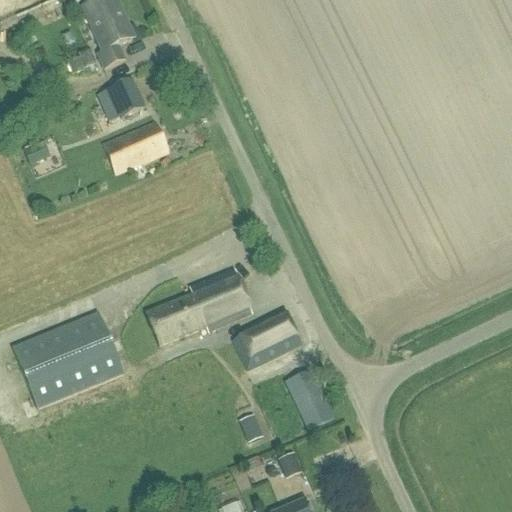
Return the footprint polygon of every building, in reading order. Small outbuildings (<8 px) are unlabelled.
[(133,44),(114,0),(108,0),(81,12),(100,57),(97,59),(103,73),(124,64),(117,50),(133,44)] [(143,112),(130,83),(95,98),(108,128),(143,112)] [(166,157),(154,127),(102,148),(114,178),(166,157)] [(251,319),(233,275),(188,293),(191,301),(144,319),(157,351),(204,333),(206,337),(251,319)] [(122,378),(96,317),(10,352),(36,414),(122,378)] [(300,350),(285,320),(231,346),(246,377),(300,350)] [(290,385),(284,373),(260,385),(288,444),(334,422),(312,375),(290,385)]
